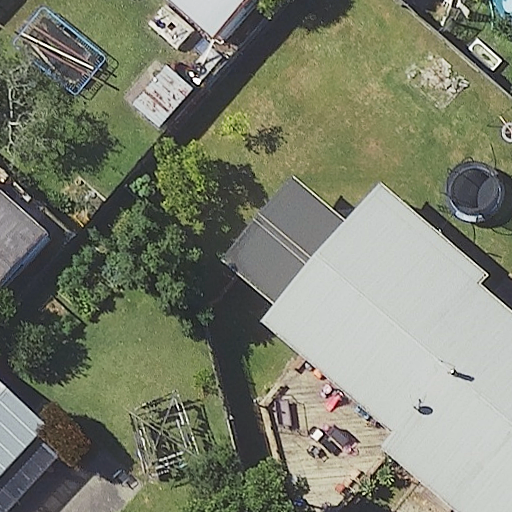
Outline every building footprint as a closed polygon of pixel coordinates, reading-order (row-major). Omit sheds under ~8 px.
[(167,0),(215,42),(252,0),(167,0)] [(414,0),(328,0),(377,42),(414,0)] [(0,298),(53,240),(0,192),(0,298)] [(386,455),(451,511),(511,511),(511,316),(383,205),(268,337),(394,445),(386,455)] [(0,485),(50,428),(0,384),(0,485)]
